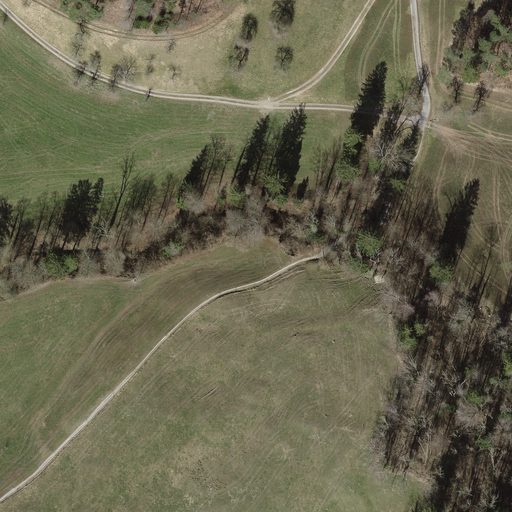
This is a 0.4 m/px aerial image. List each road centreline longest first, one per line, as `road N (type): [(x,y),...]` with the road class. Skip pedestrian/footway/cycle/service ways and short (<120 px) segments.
road 1 (track): [(424,123),(359,109),(135,89),(66,58),(0,2)]
road 2 (track): [(40,0),(68,19),(154,37),(202,31),(237,0)]
road 3 (track): [(372,0),(314,80),(258,105)]
road 4 (track): [(424,123),(413,0)]
